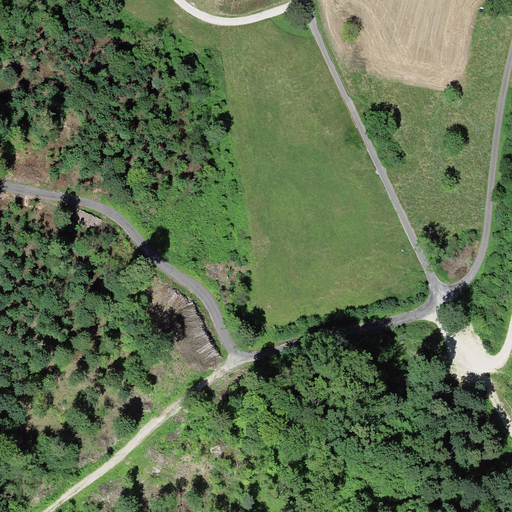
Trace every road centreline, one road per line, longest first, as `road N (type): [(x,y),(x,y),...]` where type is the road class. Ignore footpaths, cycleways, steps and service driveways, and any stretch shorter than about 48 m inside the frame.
road 1 (track): [(0,184),(89,201),(120,216),(161,263),(205,295),(239,355),(409,316),(435,297)]
road 2 (track): [(306,0),(435,297)]
road 3 (track): [(511,47),(483,251),(458,284),(437,291)]
road 4 (track): [(297,0),(245,20),(216,21),(179,0)]
